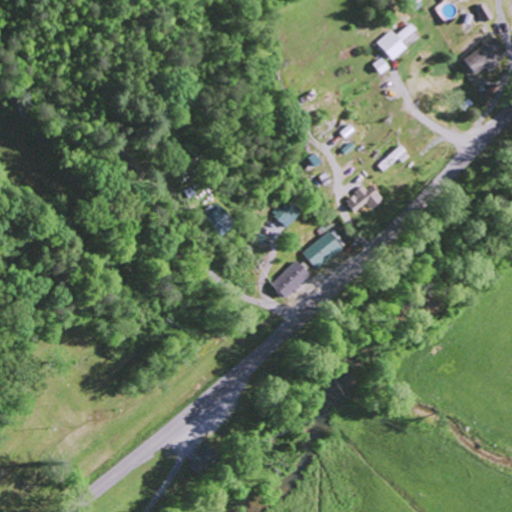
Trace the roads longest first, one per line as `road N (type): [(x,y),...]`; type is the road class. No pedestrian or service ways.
road 1 (secondary): [(511,108),(285,330),(67,511)]
road 2 (residential): [(285,330),(279,313),(139,236),(84,188),(0,90)]
road 3 (residential): [(251,302),(67,308)]
